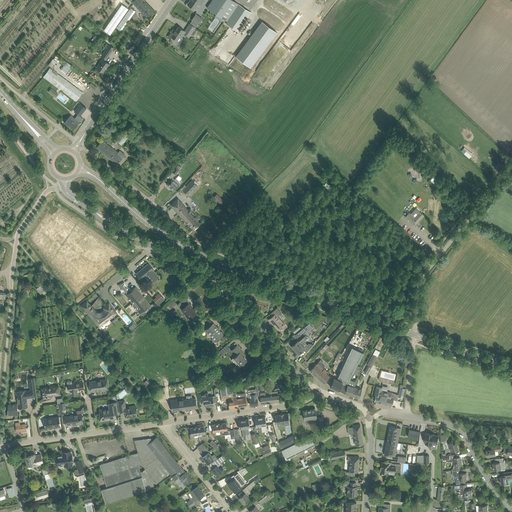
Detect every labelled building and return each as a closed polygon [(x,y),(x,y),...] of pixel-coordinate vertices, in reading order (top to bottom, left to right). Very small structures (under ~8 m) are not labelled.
[(130,0),(132,2),(134,4),(142,12),(142,11),(144,13),(148,16),(153,11),(150,7),(142,0),(130,0)] [(204,0),(189,0),(187,4),(195,9),(199,3),(201,5),(204,0)] [(232,0),(212,0),(207,8),(216,14),(215,17),(222,22),(224,19),(228,21),(239,4),(232,0)] [(226,23),(239,32),(251,13),(239,4),(228,21),(226,23)] [(122,20),(116,28),(121,31),(129,19),(135,11),(131,8),(122,20)] [(198,24),(202,18),(196,14),(192,20),(198,24)] [(235,57),(251,67),(255,62),(256,63),(276,31),(259,20),(235,57)] [(186,32),(184,34),(189,37),(191,34),(193,36),(197,31),(194,29),(195,27),(190,24),(185,31),(186,32)] [(168,37),(172,40),(172,41),(173,42),(176,44),(177,42),(179,44),(180,44),(179,43),(182,39),(181,39),(182,38),(180,37),(180,36),(184,30),(178,27),(175,32),(173,31),(168,37)] [(104,57),(96,68),(99,69),(103,72),(105,69),(106,67),(107,68),(110,64),(105,61),(107,59),(114,48),(110,45),(109,45),(102,55),(104,57)] [(53,58),(48,64),(53,68),(57,62),(53,58)] [(67,62),(61,70),(66,74),(72,66),(67,62)] [(50,68),(44,77),(77,101),(83,92),(50,68)] [(48,92),(55,97),(58,94),(51,88),(48,92)] [(86,108),(82,105),(80,104),(74,111),(77,114),(79,116),(86,108)] [(77,114),(74,118),(75,119),(79,122),(83,118),(79,116),(77,114)] [(71,115),(68,119),(65,122),(73,129),(79,122),(75,119),(74,118),(71,115)] [(122,131),(115,139),(122,145),(125,140),(127,142),(129,141),(127,139),(128,137),(122,131)] [(118,153),(106,143),(102,140),(96,147),(117,164),(124,154),(120,151),(118,153)] [(127,142),(124,146),(130,152),(134,148),(127,142)] [(170,188),(173,191),(179,184),(176,182),(177,181),(174,179),(173,180),(171,177),(165,184),(168,187),(170,189),(170,188)] [(185,185),(181,189),(183,190),(188,195),(193,190),(197,185),(192,180),(186,186),(185,185)] [(220,204),(223,202),(217,193),(214,195),(220,204)] [(171,205),(193,230),(200,224),(198,221),(202,218),(199,214),(195,218),(190,213),(192,211),(190,208),(188,210),(178,199),(171,205)] [(424,215),(416,208),(411,213),(409,212),(405,216),(415,225),(424,215)] [(136,273),(142,280),(147,276),(152,282),(159,277),(153,270),(154,270),(149,264),(136,273)] [(124,282),(118,285),(122,293),(124,292),(130,298),(129,299),(132,303),(133,302),(133,303),(132,304),(132,305),(132,306),(133,307),(134,308),(135,308),(136,308),(137,308),(138,309),(136,310),(140,314),(144,310),(146,312),(149,310),(147,308),(151,305),(136,287),(131,291),(124,282)] [(40,294),(45,290),(41,285),(36,289),(40,294)] [(156,297),(153,299),(158,305),(165,299),(159,293),(155,296),(156,297)] [(189,318),(193,316),(196,312),(192,307),(193,306),(185,298),(177,304),(189,318)] [(82,306),(99,327),(116,313),(109,304),(105,307),(106,309),(102,312),(101,312),(100,312),(99,313),(97,312),(95,311),(87,301),(82,306)] [(277,307),(269,315),(271,317),(269,319),(279,331),(281,328),(283,330),(286,326),(277,316),(279,314),(281,312),(280,311),(281,311),(277,307)] [(213,323),(206,329),(205,331),(207,334),(209,332),(214,338),(212,339),(215,342),(223,335),(213,323)] [(297,341),(292,346),(298,353),(304,348),(300,344),(307,339),(303,334),(305,333),(306,334),(313,328),(308,323),(293,337),(297,341)] [(299,326),(292,331),(295,334),(301,328),(299,326)] [(326,343),(319,350),(322,353),(329,346),(326,343)] [(227,344),(219,351),(222,354),(229,347),(227,345),(227,344)] [(237,345),(231,350),(236,356),(232,359),(239,367),(247,360),(241,353),(243,352),(237,345)] [(332,382),(330,386),(345,393),(348,385),(350,380),(353,373),(357,365),(364,352),(351,346),(348,352),(341,367),(337,375),(338,376),(337,380),(334,378),(332,382)] [(368,365),(364,372),(367,374),(371,367),(380,352),(376,349),(367,365),(368,365)] [(307,362),(305,360),(302,363),(306,367),(309,365),(308,364),(312,359),(311,358),(307,362)] [(310,370),(324,384),(330,377),(327,374),(328,372),(325,369),(323,370),(322,369),(325,366),(321,363),(323,361),(321,359),(310,370)] [(217,374),(213,377),(214,378),(218,382),(222,379),(217,374)] [(259,375),(257,375),(258,385),(259,389),(259,390),(266,389),(265,381),(261,382),(261,380),(260,380),(259,375)] [(21,391),(16,391),(19,408),(28,407),(26,398),(33,397),(37,396),(36,390),(34,377),(29,378),(30,390),(25,391),(25,390),(21,391)] [(106,379),(94,381),(89,382),(91,391),(108,389),(106,379)] [(144,382),(150,389),(153,387),(147,379),(144,382)] [(348,385),(345,393),(350,395),(352,391),(353,391),(354,387),(356,382),(350,380),(348,385)] [(68,385),(69,386),(69,391),(71,391),(72,394),(78,393),(77,390),(84,389),(83,382),(68,385)] [(226,385),(220,387),(221,397),(222,400),(228,399),(229,401),(229,403),(230,408),(230,407),(238,406),(237,394),(237,393),(234,393),(228,394),(226,387),(226,385)] [(254,389),(248,390),(248,394),(249,394),(249,399),(250,399),(250,400),(250,405),(258,404),(257,399),(257,398),(256,398),(256,396),(259,396),(259,390),(259,389),(258,385),(255,385),(255,389),(254,389)] [(42,388),(43,393),(43,398),(52,397),(51,394),(54,393),(54,395),(60,394),(59,386),(55,386),(48,387),(42,388)] [(377,386),(374,394),(376,395),(376,396),(375,401),(388,404),(388,406),(392,407),(394,399),(397,400),(399,394),(394,393),(391,393),(387,392),(388,387),(383,386),(382,387),(377,386)] [(352,391),(350,395),(354,396),(355,397),(359,398),(361,390),(360,389),(354,387),(353,391),(352,391)] [(237,394),(238,406),(247,405),(246,400),(246,397),(249,397),(248,394),(248,390),(247,388),(245,389),(245,393),(237,394)] [(269,395),(270,402),(279,401),(278,393),(278,391),(272,392),(272,388),(269,389),(269,395)] [(261,403),(270,402),(269,395),(266,395),(265,392),(260,393),(261,403)] [(214,406),(213,403),(216,402),(216,396),(208,397),(207,393),(200,394),(201,403),(205,403),(205,407),(214,406)] [(170,400),(170,403),(172,411),(197,408),(196,398),(184,399),(183,398),(170,400)] [(125,401),(118,401),(120,414),(126,413),(127,417),(137,416),(136,405),(126,407),(125,401)] [(116,402),(112,403),(108,404),(109,409),(99,410),(100,417),(99,417),(100,421),(106,420),(106,419),(111,418),(111,419),(115,419),(114,414),(118,414),(116,402)] [(10,405),(9,405),(8,416),(18,415),(17,405),(16,405),(14,404),(11,404),(10,405)] [(300,417),(299,417),(300,423),(304,422),(306,424),(316,419),(315,408),(303,410),(304,414),(300,415),(300,417)] [(77,411),(77,414),(73,414),(73,415),(65,416),(66,425),(72,424),(72,425),(83,423),(82,413),(81,413),(81,410),(77,411)] [(280,414),(275,415),(277,424),(280,423),(281,426),(285,425),(285,423),(291,422),(289,413),(285,414),(285,413),(280,414)] [(44,419),(45,428),(55,426),(55,427),(60,427),(59,417),(44,419)] [(318,417),(320,426),(315,428),(315,429),(313,430),(314,432),(324,427),(324,426),(323,417),(318,417)] [(332,433),(340,426),(344,423),(341,419),(329,429),(332,433)] [(20,422),(16,423),(17,432),(23,431),(23,432),(27,431),(26,424),(20,425),(20,422)] [(234,445),(236,443),(234,429),(230,430),(229,430),(228,428),(227,428),(226,422),(219,423),(220,431),(221,435),(225,434),(225,439),(231,437),(231,438),(231,442),(234,445)] [(216,431),(220,431),(219,423),(212,424),(213,430),(212,430),(213,435),(216,435),(216,431)] [(356,445),(359,445),(364,444),(360,424),(352,426),(352,427),(348,427),(349,434),(351,433),(352,437),(354,436),(356,445)] [(197,427),(198,434),(202,434),(203,437),(207,436),(206,431),(205,432),(204,426),(197,427)] [(390,426),(384,454),(395,456),(400,428),(390,426)] [(194,435),(198,434),(197,427),(190,428),(191,434),(190,434),(191,440),(195,440),(194,435)] [(234,429),(236,443),(236,442),(237,443),(241,444),(243,447),(246,445),(239,437),(238,429),(234,429)] [(409,429),(408,436),(413,437),(418,438),(419,431),(409,429)] [(259,446),(258,442),(259,442),(256,433),(251,434),(254,443),(255,443),(256,447),(259,446)] [(437,443),(438,443),(439,435),(434,435),(434,434),(427,433),(427,434),(426,434),(425,442),(426,442),(426,443),(432,444),(433,444),(437,445),(437,443)] [(294,435),(279,442),(281,448),(295,441),(294,435)] [(284,449),(282,450),(286,460),(289,459),(305,450),(315,445),(310,436),(284,449)] [(140,439),(134,440),(138,452),(136,453),(100,464),(101,469),(107,488),(101,490),(105,504),(146,491),(146,489),(148,489),(149,489),(149,490),(150,489),(149,489),(170,473),(172,476),(178,471),(182,468),(179,465),(168,451),(157,437),(152,441),(151,439),(148,439),(146,440),(146,442),(143,444),(140,439)] [(212,439),(209,442),(214,448),(218,445),(217,445),(212,439)] [(215,442),(220,448),(223,445),(218,439),(215,442)] [(448,443),(450,448),(451,452),(455,451),(455,452),(460,451),(458,446),(458,445),(457,445),(457,442),(454,443),(453,442),(448,443)] [(209,451),(202,443),(198,446),(204,454),(209,451)] [(487,457),(492,456),(496,455),(496,451),(502,451),(501,445),(492,446),(492,449),(486,450),(487,457)] [(340,452),(330,454),(323,457),(324,459),(330,457),(331,458),(340,457),(346,456),(345,451),(340,452)] [(71,453),(68,454),(68,452),(63,452),(63,454),(56,455),(58,465),(64,464),(64,466),(73,465),(73,463),(72,458),(71,453)] [(207,454),(203,457),(208,463),(211,461),(212,463),(218,458),(214,454),(211,456),(208,453),(207,454)] [(35,456),(35,455),(35,454),(25,457),(28,466),(35,464),(35,465),(43,463),(41,454),(35,456)] [(454,462),(454,461),(455,461),(456,466),(463,465),(462,457),(451,458),(450,459),(450,455),(442,456),(443,460),(448,459),(448,462),(451,461),(454,462)] [(350,471),(353,471),(358,472),(359,457),(348,456),(348,460),(350,460),(350,471)] [(501,470),(505,470),(504,461),(503,461),(503,458),(499,458),(500,462),(493,463),(494,470),(501,470)] [(85,474),(87,474),(86,470),(85,470),(81,460),(76,461),(78,469),(75,469),(74,472),(75,475),(77,476),(84,474),(85,474)] [(381,472),(386,472),(389,472),(389,470),(401,471),(401,465),(392,464),(392,466),(390,466),(390,463),(382,462),(381,472)] [(217,465),(216,466),(212,469),(217,476),(225,470),(223,467),(220,469),(217,465)] [(460,469),(453,470),(453,476),(454,477),(455,477),(460,476),(460,481),(468,480),(467,472),(461,473),(460,469)] [(181,475),(178,471),(172,476),(173,475),(176,479),(176,480),(178,483),(181,487),(182,488),(185,485),(188,483),(192,480),(186,472),(181,475)] [(509,483),(508,479),(511,478),(511,471),(505,472),(505,476),(500,476),(501,484),(509,483)] [(233,480),(228,484),(231,488),(232,488),(234,492),(241,486),(243,485),(239,480),(241,478),(239,476),(240,475),(238,473),(235,475),(234,474),(230,477),(233,480)] [(254,480),(246,486),(249,490),(257,483),(254,480)] [(357,496),(357,488),(356,488),(356,482),(350,482),(346,482),(343,483),(339,485),(341,488),(345,486),(348,486),(347,495),(357,496)] [(321,491),(320,483),(312,485),(313,489),(315,489),(315,492),(321,491)] [(460,484),(455,485),(455,490),(458,489),(459,497),(461,499),(464,499),(464,498),(473,497),(472,489),(468,489),(467,484),(460,484)] [(198,486),(189,492),(194,499),(197,497),(198,499),(204,495),(202,491),(201,491),(198,486)] [(47,489),(36,493),(38,499),(49,496),(47,489)] [(245,493),(243,494),(239,498),(244,504),(250,499),(247,496),(251,493),(248,490),(245,493)] [(257,499),(261,504),(269,498),(265,492),(257,499)] [(190,508),(196,504),(192,498),(186,502),(190,508)] [(208,500),(203,503),(202,504),(206,511),(207,511),(214,509),(212,505),(211,506),(208,500)] [(345,511),(355,511),(356,502),(346,502),(345,511)] [(255,505),(253,507),(249,510),(250,511),(259,511),(260,511),(258,509),(261,506),(258,503),(255,505)]
